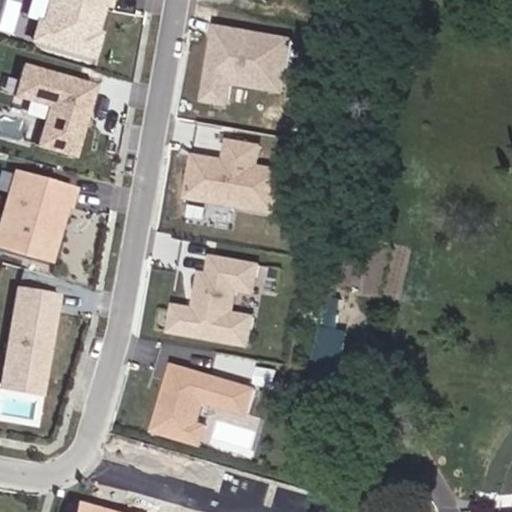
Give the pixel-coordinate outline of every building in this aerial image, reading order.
[(112,0),(47,0),(42,21),(38,19),(31,43),(95,61),(103,32),(98,31),(104,9),(110,10),(112,0)] [(297,35),(214,22),(201,103),(233,108),(236,86),(288,94),(297,35)] [(95,86),(21,65),(11,98),(44,108),(32,146),(73,158),(95,86)] [(188,152),(181,202),(271,217),(277,162),(259,159),(262,144),(223,138),(219,155),(188,152)] [(69,190),(6,172),(0,193),(0,251),(46,265),(69,190)] [(213,252),(209,270),(203,269),(196,308),(177,304),(171,332),(254,348),(260,316),(238,312),(241,294),(259,297),(265,262),(213,252)] [(62,295),(17,287),(0,385),(45,394),(62,295)] [(332,369),(337,335),(318,332),(313,367),(332,369)] [(263,386),(173,362),(154,434),(206,448),(211,427),(204,423),(209,405),(254,417),(263,386)] [(483,449),(484,448),(451,440),(445,466),(478,474),(478,473),(483,449)] [(490,476),(496,452),(483,449),(478,473),(490,476)]
